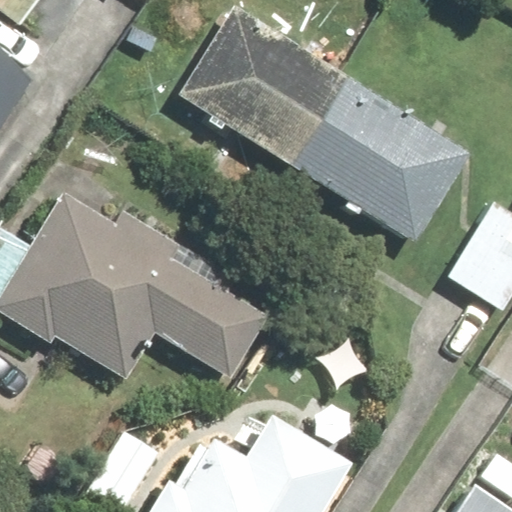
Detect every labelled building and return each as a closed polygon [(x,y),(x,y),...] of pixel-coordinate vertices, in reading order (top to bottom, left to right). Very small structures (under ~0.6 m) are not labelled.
[(0,0),(0,16),(20,30),(40,0),(0,0)] [(128,0),(141,8),(146,0),(128,0)] [(217,11),(159,101),(393,249),(451,159),(217,11)] [(0,121),(24,85),(0,69),(0,121)] [(98,229),(45,198),(0,272),(0,327),(106,391),(138,337),(218,385),(255,323),(211,297),(220,282),(107,214),(98,229)] [(511,301),(511,218),(489,205),(443,283),(503,318),(511,301)] [(151,488),(136,511),(312,511),(336,474),(252,423),(227,465),(194,446),(164,496),(151,488)] [(129,511),(166,455),(124,427),(77,500),(96,511),(129,511)] [(491,511),(446,484),(428,511),(491,511)]
